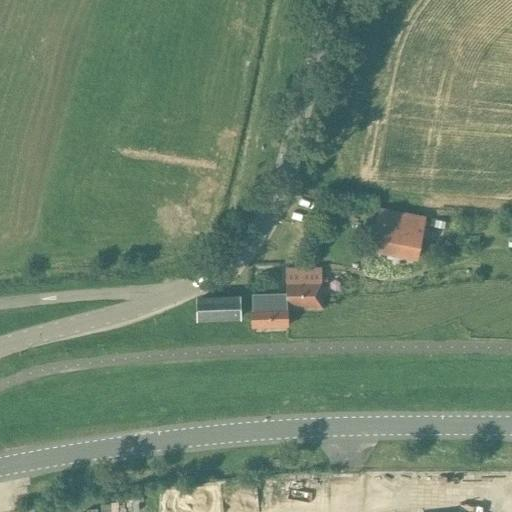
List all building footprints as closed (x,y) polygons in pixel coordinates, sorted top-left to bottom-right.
[(426,218),(379,210),(371,252),(418,261),(426,218)] [(446,222),(436,220),(435,227),(445,229),(446,222)] [(312,251),(310,262),(319,263),(320,252),(317,252),(312,251)] [(322,309),(321,269),(286,269),(286,294),(252,295),(253,327),(287,326),(287,310),(322,309)] [(239,319),(238,299),(198,300),(199,320),(239,319)]
